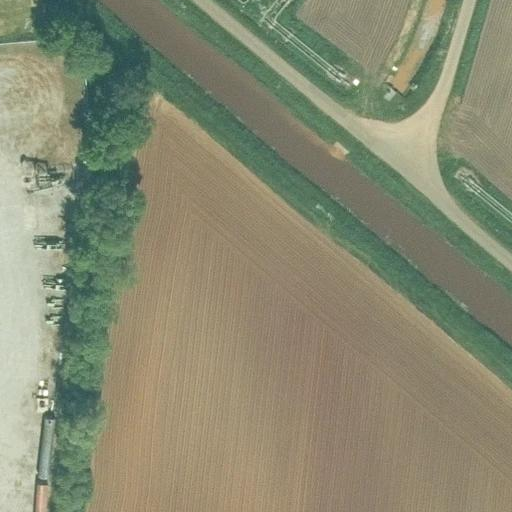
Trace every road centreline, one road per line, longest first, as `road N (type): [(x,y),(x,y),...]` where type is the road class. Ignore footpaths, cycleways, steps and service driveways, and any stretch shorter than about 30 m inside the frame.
road 1 (unclassified): [(394,159),(201,0)]
road 2 (unclassified): [(394,159),(425,124),(442,88),(468,0)]
road 3 (unclassified): [(511,263),(394,159)]
